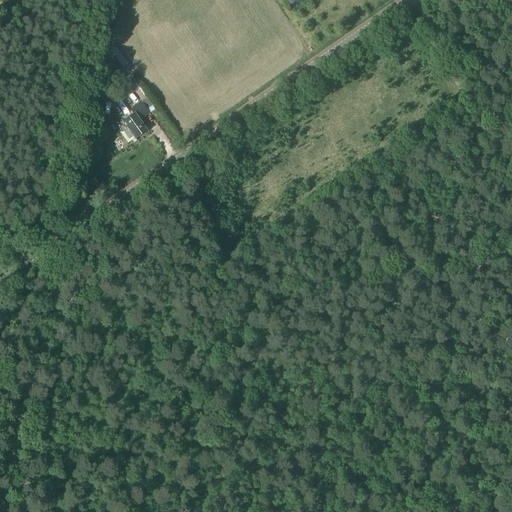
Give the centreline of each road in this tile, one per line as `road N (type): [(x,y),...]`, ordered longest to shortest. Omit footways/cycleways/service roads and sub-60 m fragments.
road 1 (tertiary): [(0,275),(406,0)]
road 2 (track): [(56,276),(156,285),(211,279),(306,343),(511,385)]
road 3 (track): [(430,499),(442,466),(441,432),(428,415),(280,371),(257,383),(213,442),(130,511)]
road 4 (track): [(1,511),(69,227)]
road 5 (track): [(213,442),(254,469),(314,467),(390,483),(430,499),(436,511)]
road 6 (unclassified): [(511,127),(470,106),(414,0)]
